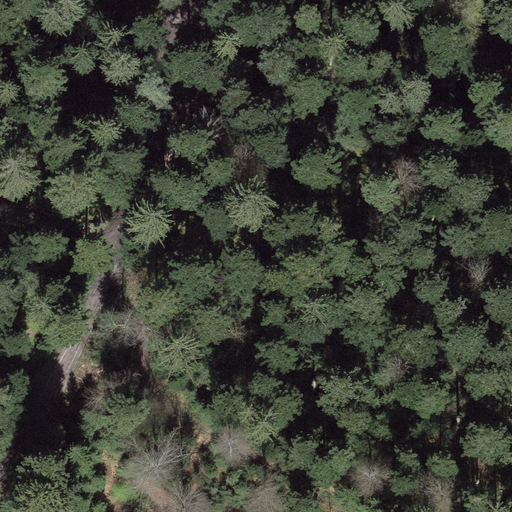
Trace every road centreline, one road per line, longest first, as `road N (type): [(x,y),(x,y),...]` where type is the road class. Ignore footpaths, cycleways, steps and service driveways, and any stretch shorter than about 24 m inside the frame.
road 1 (track): [(0,456),(65,325),(105,220),(166,0)]
road 2 (track): [(0,208),(226,411),(362,511)]
